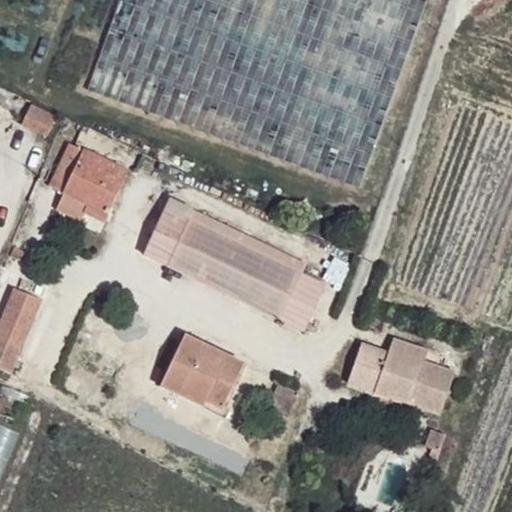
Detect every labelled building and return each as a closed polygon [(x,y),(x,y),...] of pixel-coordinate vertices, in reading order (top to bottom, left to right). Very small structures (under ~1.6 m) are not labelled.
[(62,120),(33,107),(26,126),(55,136),(62,120)] [(93,154),(68,145),(58,170),(69,177),(56,210),(68,217),(93,154)] [(122,166),(93,154),(68,217),(79,221),(84,212),(93,215),(99,217),(122,166)] [(173,271),(193,222),(184,217),(161,266),(173,271)] [(319,280),(193,222),(173,271),(300,329),(319,280)] [(37,297),(11,286),(0,309),(0,369),(6,373),(37,297)] [(420,350),(386,339),(384,352),(356,344),(342,386),(434,416),(447,372),(440,369),(418,362),(420,350)] [(239,365),(181,340),(159,390),(218,413),(239,365)] [(441,357),(420,350),(418,362),(440,369),(441,357)]
